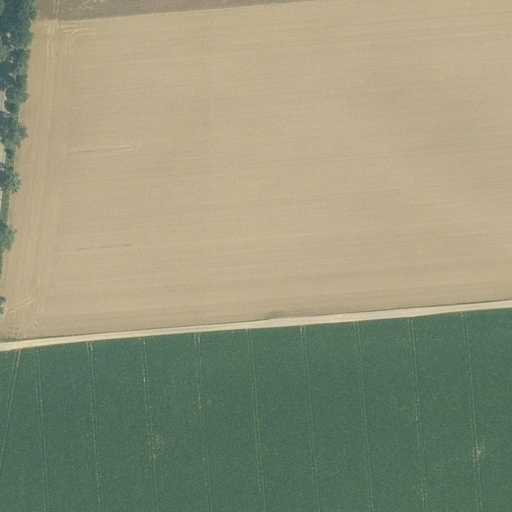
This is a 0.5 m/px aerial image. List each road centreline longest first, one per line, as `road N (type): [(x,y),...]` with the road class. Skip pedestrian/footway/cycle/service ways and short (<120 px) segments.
road 1 (track): [(511,304),(0,347)]
road 2 (secondary): [(0,134),(9,0)]
